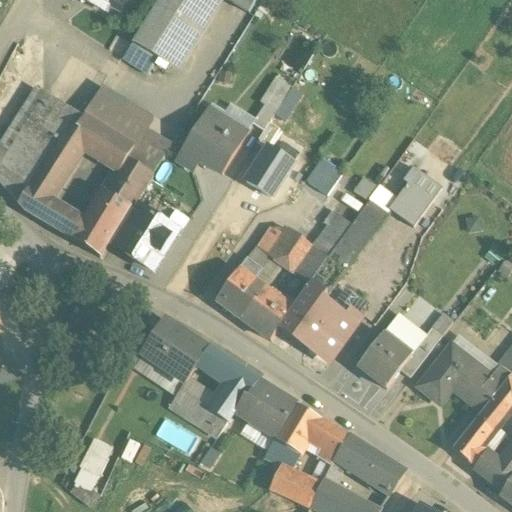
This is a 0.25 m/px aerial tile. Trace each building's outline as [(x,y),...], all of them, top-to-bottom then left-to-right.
[(71,0),(72,2),(77,0),(78,0),(81,7),(88,4),(106,14),(109,8),(120,14),(126,3),(130,2),(131,0),(71,0)] [(161,0),(133,46),(158,61),(169,68),(213,0),(161,0)] [(258,0),(223,0),(249,16),(258,0)] [(158,61),(133,46),(123,61),(149,77),(158,61)] [(292,90),(276,80),(260,105),(264,108),(276,115),(292,90)] [(153,119),(103,88),(83,119),(84,119),(133,150),(145,130),(149,133),(153,125),(153,119)] [(34,92),(1,144),(12,150),(45,99),(34,92)] [(45,99),(12,150),(12,151),(0,170),(0,185),(19,206),(63,137),(70,141),(84,119),(83,119),(46,96),(45,99)] [(264,108),(252,127),(264,134),(276,115),(264,108)] [(247,136),(208,112),(177,163),(194,174),(200,164),(222,177),(247,136)] [(133,150),(84,119),(70,141),(70,143),(83,151),(120,173),(134,151),(133,150)] [(63,137),(19,206),(25,213),(72,242),(83,224),(49,203),(83,151),(70,143),(70,141),(63,137)] [(1,144),(0,145),(0,170),(12,151),(12,150),(1,144)] [(269,150),(246,186),(271,201),(294,166),(269,150)] [(341,178),(321,164),(313,176),(333,190),(341,178)] [(138,169),(128,185),(116,177),(111,185),(136,201),(151,177),(138,169)] [(408,187),(434,206),(443,194),(414,172),(405,184),(408,187)] [(106,193),(104,192),(83,224),(72,242),(100,259),(136,201),(111,185),(106,193)] [(389,212),(415,231),(434,206),(408,187),(389,212)] [(328,261),(312,283),(328,294),(332,297),(388,218),(368,204),(351,228),(328,261)] [(178,235),(137,208),(112,248),(148,271),(156,269),(178,235)] [(351,228),(333,215),(325,227),(328,229),(313,250),(328,261),(351,228)] [(313,250),(287,232),(268,258),(283,268),(309,287),(312,283),(328,261),(313,250)] [(257,249),(216,304),(243,323),(264,293),(253,285),(261,274),(272,283),(283,268),(268,258),(257,249)] [(330,321),(316,312),(328,294),(312,283),(309,287),(291,313),(278,331),(294,342),(299,334),(333,359),(362,320),(350,311),(345,317),(337,311),(330,321)] [(291,313),(264,293),(243,323),(270,343),(278,331),(291,313)] [(108,318),(94,313),(94,312),(93,311),(92,312),(78,307),(79,306),(77,306),(76,311),(74,310),(71,320),(72,320),(70,325),(72,325),(72,324),(86,329),(86,330),(87,331),(88,330),(102,335),(101,336),(103,337),(104,332),(106,332),(108,332),(109,331),(110,330),(111,329),(112,327),(111,324),(108,322),(110,317),(108,317),(108,318)] [(424,341),(397,319),(383,337),(410,358),(417,349),(424,341)] [(211,349),(167,320),(152,344),(141,360),(143,361),(137,371),(179,399),(181,396),(208,414),(225,387),(198,369),(211,349)] [(424,341),(417,349),(427,357),(441,339),(431,331),(424,341)] [(137,334),(125,353),(122,364),(135,373),(137,371),(143,361),(141,360),(152,344),(137,334)] [(410,358),(383,337),(358,369),(386,391),(400,373),(411,359),(410,358)] [(492,378),(451,347),(416,392),(432,404),(444,389),(470,409),(493,379),(492,378)] [(65,367),(95,378),(102,359),(72,348),(65,367)] [(259,381),(211,349),(198,369),(225,387),(208,414),(226,426),(233,417),(246,399),(247,399),(259,381)] [(427,357),(417,349),(410,358),(411,359),(400,373),(409,381),(427,357)] [(511,353),(498,371),(510,380),(511,376),(511,353)] [(498,371),(492,378),(493,379),(470,409),(479,417),(492,400),(510,380),(498,371)] [(511,381),(510,380),(492,400),(509,412),(511,414),(511,381)] [(297,407),(260,381),(259,381),(247,399),(246,399),(233,417),(275,443),(297,407)] [(208,414),(181,396),(179,399),(171,411),(198,429),(208,414)] [(492,400),(479,417),(495,430),(509,412),(492,400)] [(333,430),(297,407),(275,443),(275,444),(299,458),(310,439),(323,447),(333,430)] [(226,426),(208,414),(198,429),(216,441),(226,426)] [(495,430),(479,417),(452,452),(489,480),(501,462),(482,447),(495,430)] [(164,441),(192,453),(199,438),(171,425),(164,441)] [(348,439),(333,430),(323,447),(331,452),(338,456),(348,439)] [(387,463),(348,439),(338,456),(336,461),(335,460),(333,465),(344,472),(387,498),(402,478),(384,467),(387,463)] [(299,458),(275,444),(264,462),(281,469),(289,473),(299,458)] [(511,447),(501,462),(511,470),(511,447)] [(338,456),(331,452),(325,464),(331,467),(333,465),(335,460),(336,461),(338,456)] [(511,470),(501,462),(489,480),(504,492),(505,492),(511,481),(511,470)] [(331,467),(323,483),(334,489),(344,472),(333,465),(331,467)] [(289,473),(281,469),(269,493),(310,510),(321,487),(289,473)] [(511,481),(505,492),(504,492),(500,499),(511,507),(511,481)] [(370,511),(334,489),(323,483),(321,487),(310,510),(314,511),(370,511)]
